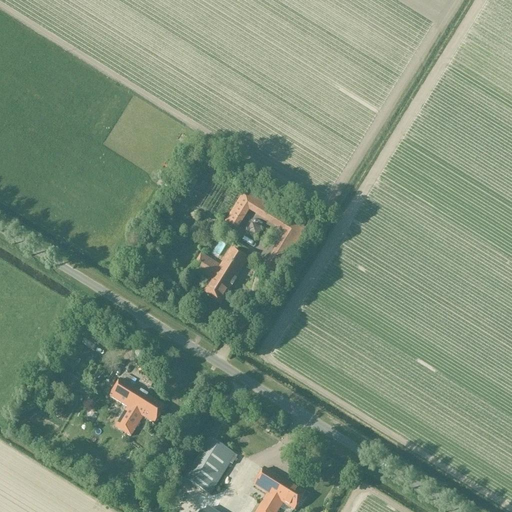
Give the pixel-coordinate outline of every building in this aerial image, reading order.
[(233,226),(246,205),(238,200),(225,221),(233,226)] [(254,208),(252,212),(261,217),(264,212),(254,208)] [(255,241),(262,231),(251,225),(245,235),(255,241)] [(218,234),(212,242),(211,242),(204,251),(211,256),(223,237),(218,234)] [(220,305),(247,261),(230,250),(220,268),(200,256),(191,271),(210,283),(203,294),(220,305)] [(94,384),(100,374),(90,368),(84,378),(94,384)] [(155,425),(165,408),(121,381),(110,398),(128,409),(116,428),(131,438),(143,418),(155,425)] [(210,442),(186,482),(210,497),(230,465),(232,466),(237,458),(210,442)] [(295,511),(305,494),(264,470),(254,487),(268,495),(257,511),(278,511),(283,505),(295,511)] [(244,497),(241,502),(233,498),(227,508),(233,511),(245,511),(251,501),(244,497)]
